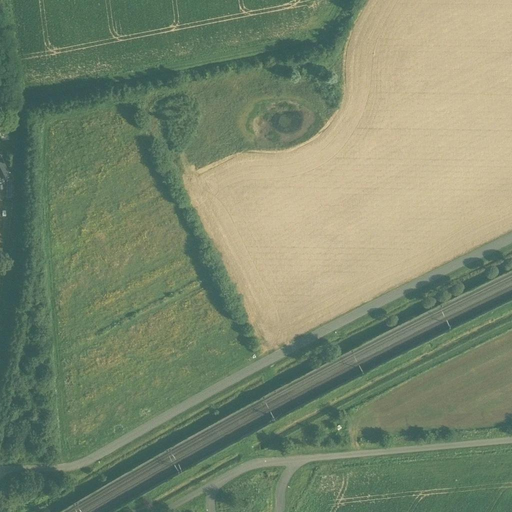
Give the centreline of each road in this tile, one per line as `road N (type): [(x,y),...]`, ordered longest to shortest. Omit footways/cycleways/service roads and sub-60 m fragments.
road 1 (unclassified): [(0,470),(70,470),(511,240)]
road 2 (motorway): [(0,408),(304,253),(511,162)]
road 3 (motorway): [(511,135),(254,247),(0,379)]
road 4 (unclassified): [(304,457),(511,438)]
